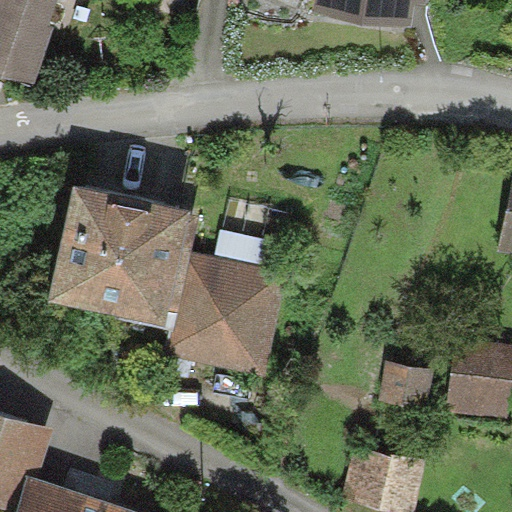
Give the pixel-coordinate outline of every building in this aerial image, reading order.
[(0,0),(0,55),(35,68),(57,0),(0,0)] [(323,0),(412,13),(413,0),(323,0)] [(191,185),(74,160),(49,279),(165,304),(166,297),(178,300),(170,337),(164,336),(162,346),(265,368),(287,263),(191,243),(200,202),(188,199),(191,185)] [(511,172),(499,241),(511,243),(511,172)] [(511,346),(454,339),(445,405),(507,413),(511,372),(511,346)] [(434,358),(386,351),(380,391),(428,398),(434,358)] [(0,488),(16,493),(27,459),(42,464),(58,415),(0,396),(0,488)] [(427,455),(356,437),(342,491),(414,510),(427,455)] [(42,464),(27,459),(16,493),(10,511),(174,511),(175,510),(105,485),(42,464)]
